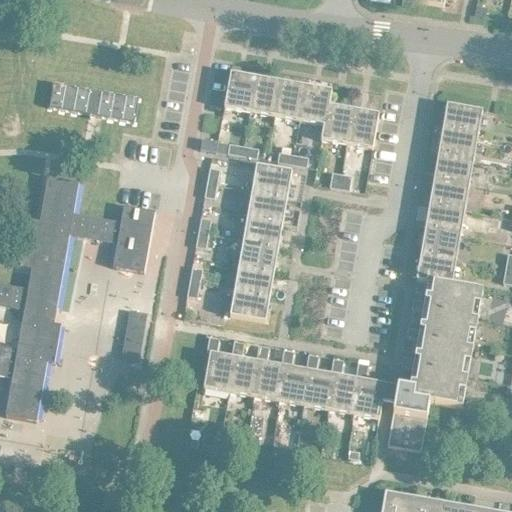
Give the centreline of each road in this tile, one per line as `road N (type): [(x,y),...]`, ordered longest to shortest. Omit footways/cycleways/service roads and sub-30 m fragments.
road 1 (residential): [(427,34),(404,203),(375,229),(356,337)]
road 2 (residential): [(189,216),(197,174),(191,134),(217,6)]
road 3 (tertiary): [(337,25),(217,6)]
